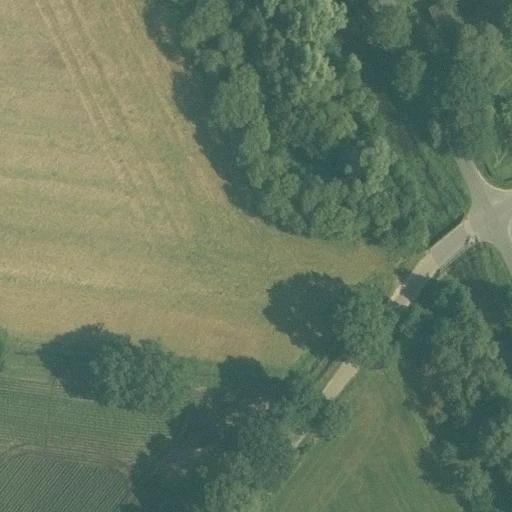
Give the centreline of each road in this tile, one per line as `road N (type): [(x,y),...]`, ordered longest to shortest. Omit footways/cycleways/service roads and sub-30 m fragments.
road 1 (unclassified): [(236,511),(402,297),(490,214)]
road 2 (unclassified): [(490,214),(381,0)]
